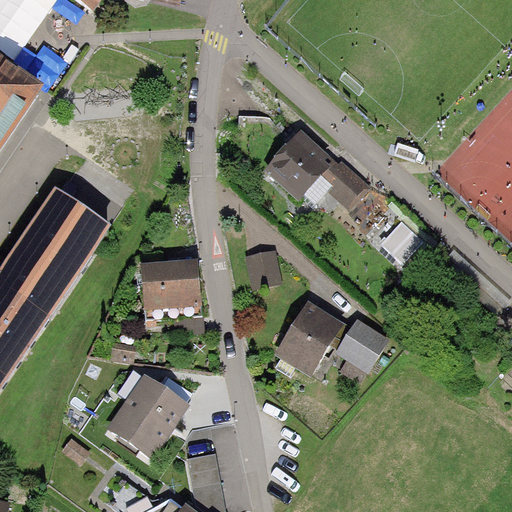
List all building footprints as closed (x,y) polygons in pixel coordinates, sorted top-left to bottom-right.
[(77,0),(94,11),(102,0),(77,0)] [(0,141),(38,86),(0,59),(0,141)] [(299,145),(269,179),(306,211),(326,187),(333,193),(329,198),(349,215),(370,191),(340,166),(337,170),(321,156),(317,161),(299,145)] [(51,197),(0,274),(0,392),(106,233),(51,197)] [(277,254),(248,259),(254,292),(283,287),(277,254)] [(150,316),(204,312),(201,274),(147,278),(150,316)] [(346,329),(312,308),(280,360),(313,381),(346,329)] [(203,326),(177,328),(177,342),(204,341),(203,326)] [(391,346),(360,327),(340,359),(371,378),(391,346)] [(137,355),(115,352),(113,366),(135,369),(137,355)] [(191,414),(147,384),(112,435),(156,465),(191,414)] [(73,448),(65,458),(82,471),(90,462),(73,448)] [(224,511),(215,462),(190,466),(196,510),(199,511),(224,511)]
